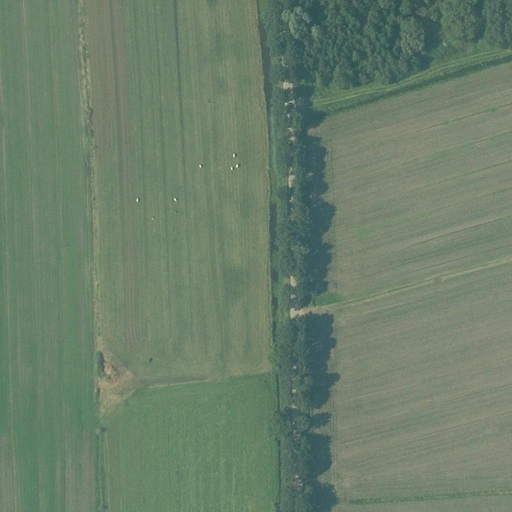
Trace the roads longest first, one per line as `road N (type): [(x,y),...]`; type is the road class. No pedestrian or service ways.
road 1 (unclassified): [(294,511),(291,119),(281,0)]
road 2 (track): [(511,50),(291,119)]
